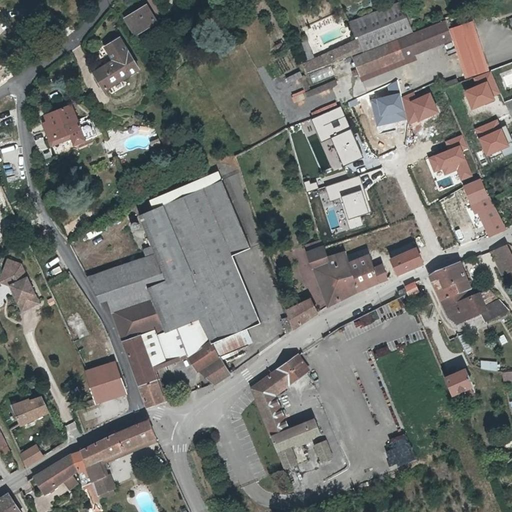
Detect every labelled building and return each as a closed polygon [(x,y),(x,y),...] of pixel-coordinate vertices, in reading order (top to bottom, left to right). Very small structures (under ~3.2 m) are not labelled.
[(414,35),(413,34),(402,3),(350,23),(359,41),(365,52),(366,53),(414,35)] [(155,23),(146,9),(127,20),(136,35),(155,23)] [(405,59),(452,40),(454,40),(451,32),(447,22),(414,35),(366,53),(355,58),(358,67),(362,76),(405,59)] [(473,23),(451,32),(454,40),(452,40),(465,78),(489,69),(473,23)] [(106,48),(114,61),(95,74),(106,91),(140,68),(120,39),(106,48)] [(335,54),(339,62),(354,56),(365,52),(359,41),(355,43),(354,42),(344,48),(345,49),(335,54)] [(311,63),(313,68),(308,72),(309,74),(328,67),(323,57),(311,63)] [(311,63),(304,66),(308,72),(313,68),(311,63)] [(289,81),(301,76),(298,70),(287,75),(289,81)] [(494,100),(493,95),(498,93),(490,72),(474,78),(477,87),(465,91),(472,109),(494,100)] [(295,101),(337,85),(335,78),(293,95),(295,101)] [(401,93),(371,100),(377,125),(407,118),(402,98),(401,93)] [(413,93),(402,98),(407,118),(408,124),(437,111),(430,94),(416,100),(413,93)] [(46,117),(48,122),(55,139),(70,133),(72,137),(75,145),(97,136),(90,120),(79,125),(72,107),(46,117)] [(340,107),(312,119),(334,170),(362,157),(340,107)] [(497,121),(476,130),(487,156),(508,147),(497,121)] [(52,145),(72,137),(70,133),(55,139),(48,122),(44,124),(52,145)] [(446,142),(450,150),(430,158),(436,171),(443,168),(446,174),(458,169),(462,179),(471,175),(461,151),(467,149),(461,136),(446,142)] [(331,201),(341,198),(351,228),(362,224),(359,215),(370,212),(359,177),(327,187),(331,201)] [(495,204),(483,178),(476,181),(471,183),(464,186),(474,207),(476,213),(481,214),(490,235),(491,236),(507,229),(503,222),(495,204)] [(142,220),(157,255),(88,279),(92,286),(102,302),(110,300),(149,408),(165,402),(152,364),(164,360),(165,362),(185,355),(197,370),(203,367),(215,384),(226,376),(211,344),(223,339),(259,324),(233,256),(250,249),(223,180),(175,199),(140,214),(142,220)] [(462,214),(440,224),(446,237),(468,227),(462,214)] [(309,252),(324,247),(322,241),(322,240),(311,244),(307,245),(309,252)] [(502,274),(511,269),(511,255),(507,244),(499,248),(492,251),(502,274)] [(327,258),(324,247),(309,252),(315,270),(328,264),(340,301),(360,291),(348,262),(344,253),(327,258)] [(416,247),(392,257),(398,274),(423,264),(416,247)] [(375,268),(371,255),(348,262),(360,291),(377,284),(389,279),(383,265),(375,268)] [(8,258),(3,272),(7,273),(4,281),(11,284),(23,308),(39,301),(21,263),(8,258)] [(430,276),(432,281),(440,277),(445,288),(457,283),(460,292),(469,289),(460,262),(437,270),(430,276)] [(328,264),(315,270),(329,307),(340,301),(328,264)] [(432,281),(441,300),(460,292),(457,283),(445,288),(440,277),(432,281)] [(421,291),(416,281),(407,285),(410,292),(411,295),(421,291)] [(487,283),(481,285),(483,291),(489,289),(487,283)] [(484,304),(479,293),(473,295),(471,296),(469,289),(460,292),(441,300),(449,318),(458,324),(480,314),(485,323),(508,311),(497,298),(484,304)] [(291,317),(295,329),(322,311),(314,297),(292,308),(291,306),(288,308),(291,317)] [(359,317),(364,328),(377,323),(372,312),(359,317)] [(288,334),(295,329),(291,317),(283,320),(288,334)] [(300,463),(293,445),(297,443),(298,446),(315,439),(314,436),(323,432),(318,418),(291,429),(277,394),(312,369),(301,352),(254,386),(288,468),(300,463)] [(480,369),(497,368),(497,360),(480,360),(480,369)] [(97,405),(128,395),(116,362),(88,371),(86,372),(97,404),(97,405)] [(471,368),(449,377),(457,396),(479,386),(471,368)] [(21,424),(49,411),(42,397),(31,401),(30,399),(12,405),(21,424)] [(150,420),(81,449),(89,468),(95,482),(106,477),(99,462),(157,437),(150,420)] [(69,437),(79,433),(75,421),(65,425),(69,437)] [(383,440),(394,466),(415,458),(405,432),(383,440)] [(0,448),(2,447),(5,453),(9,451),(0,433),(0,448)] [(159,441),(157,437),(99,462),(106,477),(95,482),(101,499),(116,493),(105,465),(159,441)] [(326,438),(312,443),(319,460),(332,455),(326,438)] [(26,466),(43,456),(36,446),(21,454),(26,464),(26,466)] [(81,471),(89,468),(81,449),(72,453),(81,471)] [(45,493),(81,471),(72,453),(70,455),(34,477),(45,493)] [(0,511),(12,511),(18,509),(8,493),(0,498),(0,511)]
